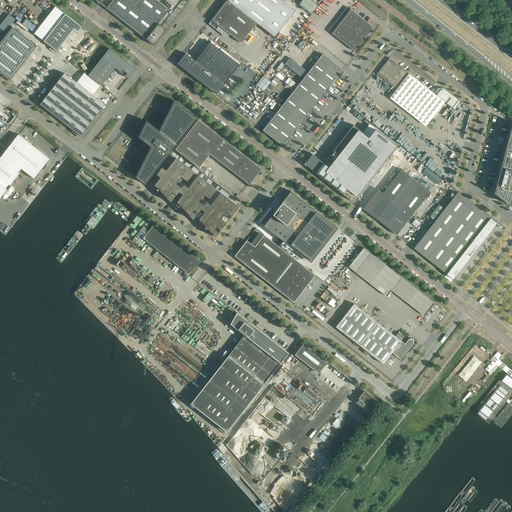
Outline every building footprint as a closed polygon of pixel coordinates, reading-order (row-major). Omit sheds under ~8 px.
[(113,0),(107,8),(154,45),(166,30),(158,23),(169,10),(156,0),(113,0)] [(241,43),(256,23),(235,6),(227,0),(208,24),(209,24),(210,23),(214,26),(213,27),(216,30),(219,26),(241,43)] [(239,0),(235,6),(256,23),(274,37),(295,10),(281,0),(239,0)] [(317,5),(310,0),(302,0),(299,5),(311,14),(317,5)] [(367,34),(372,28),(362,20),(363,19),(351,9),(333,33),(356,51),(368,35),(367,34)] [(0,26),(0,27),(7,32),(16,18),(9,13),(0,26)] [(77,32),(81,27),(65,14),(44,41),(53,49),(56,51),(73,29),(77,32)] [(23,23),(32,30),(36,26),(27,19),(23,23)] [(0,72),(9,80),(36,46),(13,27),(0,43),(0,72)] [(87,49),(90,52),(97,46),(95,42),(87,49)] [(216,94),(239,65),(210,42),(196,61),(187,54),(180,64),(203,82),(202,83),(216,94)] [(109,49),(88,75),(101,86),(115,68),(128,78),(135,69),(127,63),(109,49)] [(344,71),(323,54),(310,70),(329,86),(339,74),(341,75),(344,71)] [(414,77),(390,58),(377,74),(401,93),(414,77)] [(329,86),(310,70),(303,79),(323,94),(329,86)] [(64,73),(40,104),(80,136),(104,105),(64,73)] [(265,90),(271,80),(263,75),(257,85),(265,90)] [(323,94),(303,79),(293,91),(313,106),(323,94)] [(300,123),(313,106),(293,91),(281,107),(300,123)] [(145,184),(196,118),(174,101),(159,131),(146,121),(138,137),(141,139),(142,145),(148,145),(151,147),(135,177),(145,184)] [(286,141),(300,123),(281,107),(263,130),(284,147),(288,143),(286,141)] [(254,163),(198,119),(175,149),(199,168),(203,162),(204,162),(210,154),(233,173),(233,172),(249,185),(252,181),(252,180),(260,170),(260,168),(253,163),(254,163)] [(325,163),(314,154),(306,164),(354,202),(398,146),(377,129),(370,138),(354,125),(325,163)] [(37,175),(50,159),(22,137),(18,134),(0,157),(0,198),(7,189),(6,188),(9,185),(10,185),(19,174),(18,173),(21,169),(34,179),(37,175)] [(511,138),(498,195),(511,205),(511,138)] [(238,207),(171,155),(171,154),(156,174),(160,177),(154,185),(169,196),(170,195),(174,198),(178,192),(182,195),(176,202),(177,202),(191,213),(192,212),(196,215),(201,209),(204,212),(199,219),(199,220),(199,219),(213,231),(214,229),(218,232),(221,228),(221,229),(238,207)] [(439,185),(443,180),(427,167),(423,172),(439,185)] [(379,189),(364,209),(369,213),(378,220),(388,227),(387,227),(397,235),(431,192),(402,170),(384,193),(379,189)] [(291,191),(264,226),(284,242),(279,247),(290,256),(295,250),(312,264),(339,229),(291,191)] [(456,276),(495,226),(497,223),(458,192),(414,248),(454,279),(456,276)] [(435,220),(444,208),(439,204),(430,216),(435,220)] [(416,218),(413,224),(418,227),(421,222),(416,218)] [(202,261),(154,224),(143,238),(188,274),(202,261)] [(247,240),(234,256),(250,268),(249,269),(273,289),(274,287),(277,290),(276,291),(295,306),(296,304),(293,302),(315,275),(290,256),(279,247),(264,235),(255,247),(247,240)] [(435,303),(364,248),(349,267),(387,296),(392,290),(425,316),(435,303)] [(405,356),(408,352),(415,344),(413,343),(414,343),(414,342),(414,341),(414,340),(413,340),(413,339),(412,339),(411,338),(410,339),(409,339),(409,340),(399,332),(396,336),(355,304),(337,327),(384,364),(393,353),(401,359),(404,355),(405,356)] [(226,431),(288,353),(278,345),(274,349),(272,347),(274,342),(252,325),(251,326),(247,323),(248,322),(236,312),(230,324),(244,335),(190,403),(226,431)] [(330,362),(304,342),(304,343),(295,355),(319,373),(328,362),(329,363),(330,362)] [(497,379),(474,408),(489,420),(511,391),(510,390),(511,389),(511,390),(511,380),(505,374),(500,380),(509,388),(509,389),(497,379)] [(272,384),(249,418),(253,420),(265,428),(266,431),(271,428),(272,427),(277,430),(284,420),(288,423),(293,417),(290,413),(292,410),(288,407),(289,407),(285,399),(286,397),(288,398),(286,395),(283,393),(285,391),(277,386),(276,386),(272,384)] [(368,411),(377,400),(378,401),(379,401),(367,391),(367,392),(365,391),(364,393),(356,402),(368,411)] [(264,442),(257,454),(262,456),(269,445),(264,442)] [(287,454),(291,450),(284,443),(275,453),(280,458),(281,456),(285,460),(289,456),(287,454)] [(325,466),(330,461),(324,456),(319,460),(325,466)]
